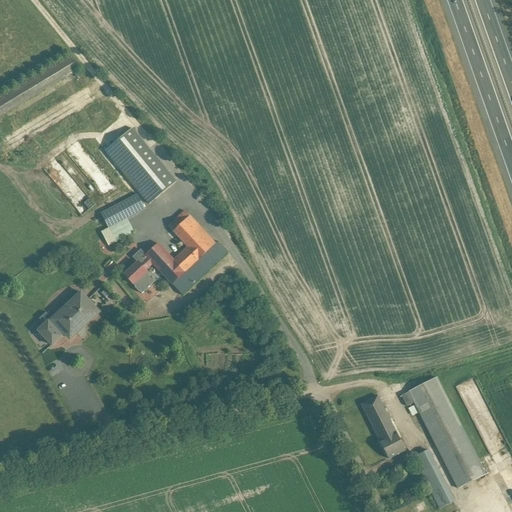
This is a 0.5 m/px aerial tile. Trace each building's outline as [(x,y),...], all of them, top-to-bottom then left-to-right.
[(0,111),(78,72),(71,58),(0,94),(0,111)] [(106,153),(150,206),(178,183),(134,130),(106,153)] [(138,195),(101,214),(108,228),(127,219),(145,209),(138,195)] [(138,262),(124,275),(142,293),(150,286),(142,276),(147,272),(146,270),(153,264),(182,296),(228,253),(218,241),(216,244),(185,211),(169,227),(188,247),(173,260),(158,243),(145,255),(141,251),(134,258),(138,262)] [(108,228),(101,232),(109,246),(116,242),(108,228)] [(106,289),(102,294),(106,298),(110,294),(106,289)] [(45,324),(38,331),(52,345),(65,333),(70,338),(98,312),(81,294),(80,294),(78,292),(71,298),(74,301),(53,320),(58,326),(51,332),(45,324)] [(436,378),(402,395),(408,406),(415,403),(416,405),(458,489),(486,475),(436,378)] [(378,396),(361,404),(388,459),(405,450),(378,396)] [(414,458),(440,509),(454,501),(428,450),(414,458)]
